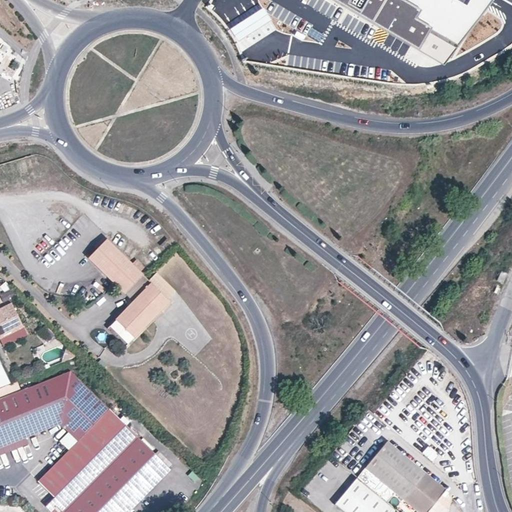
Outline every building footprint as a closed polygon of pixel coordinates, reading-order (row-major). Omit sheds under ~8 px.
[(336,0),(421,51),(445,65),(490,0),(336,0)] [(133,265),(108,240),(90,258),(133,302),(107,329),(126,347),(170,303),(151,283),(141,273),(133,265)] [(138,261),(133,265),(141,273),(145,269),(138,261)] [(497,279),(503,282),(507,272),(502,270),(497,279)] [(151,283),(170,303),(178,295),(159,275),(151,283)] [(1,294),(3,301),(13,298),(11,291),(1,294)] [(0,335),(11,330),(12,332),(23,327),(11,303),(0,308),(0,335)] [(11,330),(0,335),(0,338),(12,332),(11,330)] [(0,387),(9,384),(0,363),(0,387)] [(51,485),(118,419),(71,371),(0,399),(0,447),(60,424),(78,442),(69,451),(39,481),(43,486),(51,485)] [(126,511),(169,470),(118,419),(51,485),(43,486),(55,497),(47,506),(53,511),(126,511)] [(69,451),(78,442),(68,432),(59,441),(69,451)] [(365,469),(416,511),(428,511),(446,490),(387,441),(365,469)] [(431,458),(436,451),(427,445),(422,452),(431,458)] [(343,511),(396,511),(397,511),(358,478),(336,506),(343,511)]
